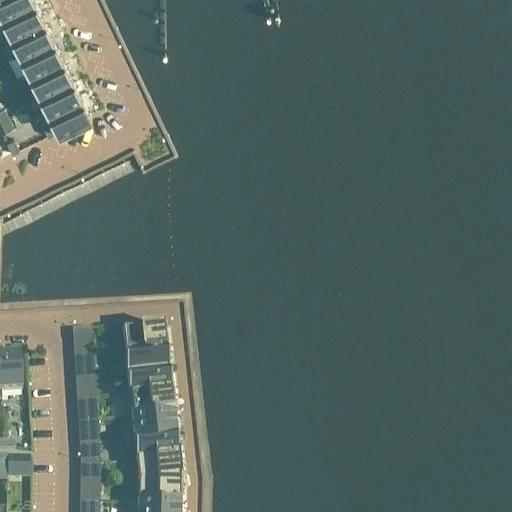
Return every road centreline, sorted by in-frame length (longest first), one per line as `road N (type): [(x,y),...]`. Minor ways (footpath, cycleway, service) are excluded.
road 1 (residential): [(0,329),(37,328),(59,345),(62,511)]
road 2 (residential): [(133,98),(138,113),(123,140),(0,199)]
